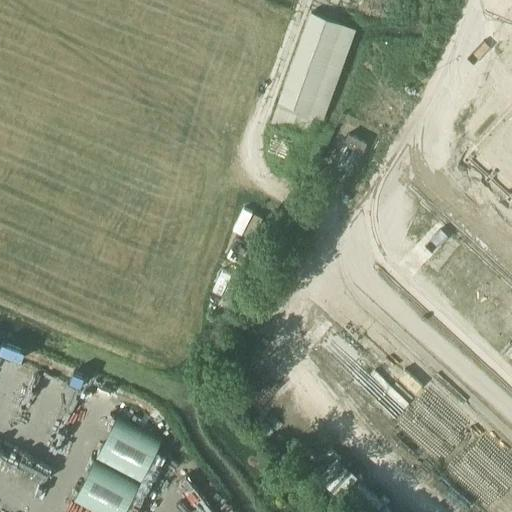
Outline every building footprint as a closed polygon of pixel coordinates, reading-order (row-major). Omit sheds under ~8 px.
[(312,11),(272,121),(307,134),(315,114),(323,117),(355,28),(312,11)] [(511,108),(466,158),(511,201),(511,108)] [(344,143),(362,151),(368,141),(350,133),(344,143)] [(237,266),(215,310),(224,314),(246,270),(237,266)] [(117,415),(97,454),(142,477),(162,438),(117,415)] [(95,458),(75,497),(103,511),(124,511),(140,481),(95,458)]
